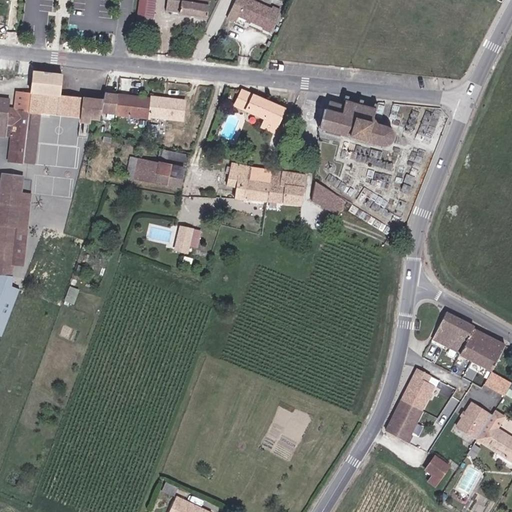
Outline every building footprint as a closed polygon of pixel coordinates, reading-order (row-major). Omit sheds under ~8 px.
[(151,26),(155,0),(139,0),(136,24),(151,26)] [(167,0),(166,11),(180,13),(179,14),(207,18),(209,0),(167,0)] [(235,0),(227,18),(236,22),(239,16),(264,28),(263,29),(270,32),(281,11),(273,7),(271,10),(250,0),(235,0)] [(90,119),(99,120),(101,113),(103,101),(60,96),(62,75),(33,71),(30,93),(16,92),(14,109),(9,108),(10,99),(0,98),(0,136),(6,137),(7,126),(12,126),(8,162),(23,164),(23,163),(28,112),(40,113),(81,117),(80,123),(89,124),(90,119)] [(265,119),(261,128),(274,133),(284,109),(241,90),(234,106),(265,119)] [(118,95),(105,93),(103,101),(101,113),(116,114),(118,95)] [(150,97),(150,99),(119,96),(116,116),(151,119),(151,117),(182,121),(185,101),(150,97)] [(347,101),(348,97),(344,96),(343,100),(344,100),(344,105),(341,113),(323,109),(318,129),(381,148),(387,147),(390,145),(393,142),(394,139),(394,136),(393,132),(391,130),(387,127),(376,124),(373,117),(375,110),(377,110),(378,105),(374,104),(372,108),(363,106),(363,101),(359,100),(358,104),(347,101)] [(28,112),(23,163),(34,164),(40,113),(28,112)] [(89,124),(80,123),(80,132),(90,134),(91,133),(97,134),(99,120),(90,119),(89,124)] [(161,159),(186,164),(188,156),(162,151),(161,159)] [(131,157),(126,179),(180,189),(184,169),(131,157)] [(245,200),(248,181),(250,167),(231,163),(226,186),(236,187),(234,199),(245,200)] [(269,184),(271,171),(250,167),(248,181),(269,184)] [(269,184),(266,202),(301,205),(306,176),(271,171),(269,184)] [(0,190),(0,234),(16,238),(17,227),(20,194),(22,177),(2,175),(0,190)] [(245,200),(266,202),(269,184),(248,181),(245,200)] [(346,201),(315,182),(311,202),(338,216),(346,201)] [(27,228),(31,195),(20,194),(17,227),(27,228)] [(180,227),(174,250),(187,253),(192,230),(180,227)] [(10,286),(16,238),(0,234),(0,336),(2,338),(20,290),(10,286)] [(16,275),(25,275),(25,264),(16,264),(16,275)] [(491,371),(504,346),(505,345),(472,328),(473,326),(446,312),(432,339),(461,354),(460,355),(491,371)] [(485,383),(511,398),(511,396),(511,379),(493,369),(485,383)] [(430,376),(417,370),(401,400),(421,411),(434,386),(426,383),(430,376)] [(401,400),(385,431),(403,440),(407,433),(410,434),(422,411),(421,411),(401,400)] [(456,427),(476,440),(477,439),(491,416),(471,403),(456,427)] [(491,416),(477,439),(511,461),(511,439),(496,429),(503,417),(494,411),(491,416)] [(407,433),(403,440),(408,443),(412,435),(410,434),(407,433)] [(469,455),(473,458),(480,449),(475,446),(469,455)] [(425,470),(433,475),(428,482),(435,486),(448,467),(434,457),(425,470)] [(208,511),(176,497),(168,511),(208,511)]
